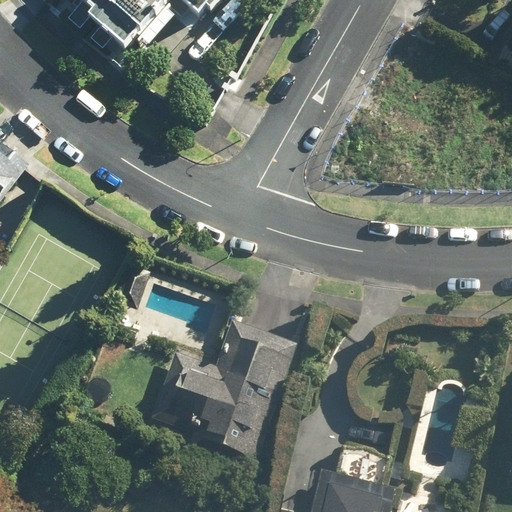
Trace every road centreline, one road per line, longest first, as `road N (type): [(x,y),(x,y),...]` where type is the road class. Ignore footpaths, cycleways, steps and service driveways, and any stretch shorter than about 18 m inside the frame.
road 1 (residential): [(0,60),(107,149),(241,218)]
road 2 (residential): [(241,218),(350,249),(511,259)]
road 3 (residential): [(241,218),(361,0)]
